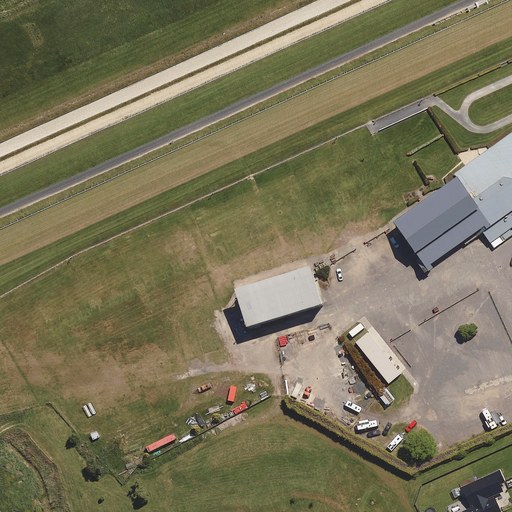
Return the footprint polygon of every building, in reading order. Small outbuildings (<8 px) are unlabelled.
[(489,244),(511,226),(511,131),(388,221),(422,268),(478,228),(489,244)] [(318,277),(241,300),(252,336),(329,314),(318,277)] [(399,373),(365,332),(353,342),(387,384),(399,373)] [(395,399),(386,389),(379,395),(387,405),(395,399)] [(97,430),(89,432),(91,441),(99,439),(97,430)]
